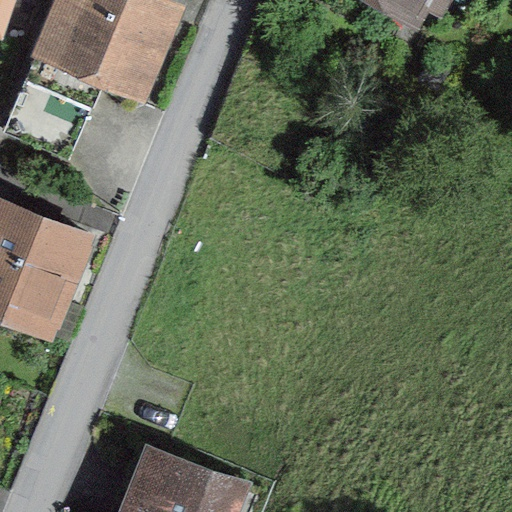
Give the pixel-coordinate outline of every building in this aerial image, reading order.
[(25,0),(0,0),(0,32),(12,37),(25,0)] [(181,0),(64,0),(45,51),(147,90),(181,0)] [(357,0),(426,38),(447,0),(357,0)] [(103,233),(1,195),(0,197),(0,307),(65,332),(103,233)] [(151,448),(124,511),(214,511),(228,480),(151,448)]
